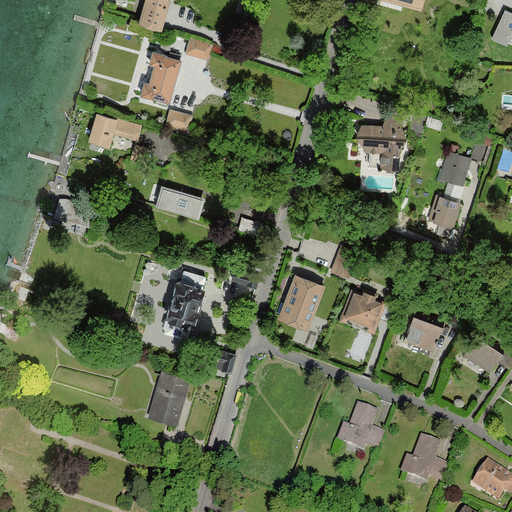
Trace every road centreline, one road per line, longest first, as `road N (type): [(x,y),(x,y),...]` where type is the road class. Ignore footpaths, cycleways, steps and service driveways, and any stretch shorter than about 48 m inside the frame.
road 1 (residential): [(350,0),(250,341)]
road 2 (residential): [(250,341),(422,404),(511,452)]
road 3 (track): [(295,190),(447,249),(511,288)]
road 4 (residential): [(250,341),(199,511)]
